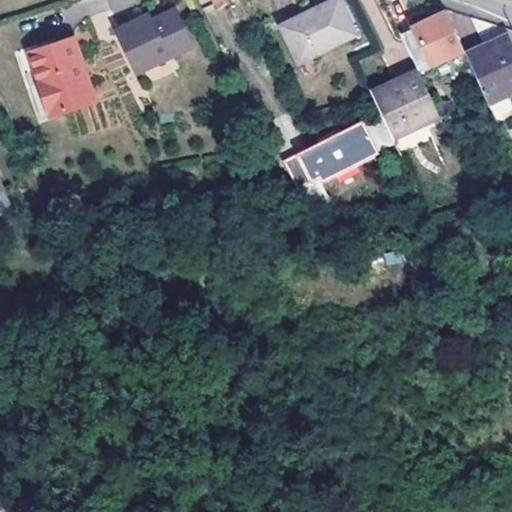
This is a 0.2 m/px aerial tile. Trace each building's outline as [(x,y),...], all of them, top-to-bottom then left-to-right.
[(334,0),(280,26),(298,62),(355,35),(338,0),(334,0)] [(152,20),(118,36),(134,72),(193,46),(176,9),(152,20)] [(115,30),(118,36),(152,20),(148,14),(115,30)] [(419,71),(421,76),(427,74),(425,68),(460,54),(443,16),(401,34),(419,71)] [(487,104),(507,95),(511,92),(511,41),(509,36),(466,55),(487,102),(487,104)] [(42,88),(55,117),(95,99),(69,39),(28,58),(42,88)] [(366,76),(384,67),(378,52),(359,60),(366,76)] [(421,76),(419,71),(372,93),(394,140),(440,117),(421,76)] [(45,121),(55,117),(42,88),(33,93),(45,121)] [(487,104),(496,123),(511,114),(511,105),(507,95),(487,104)] [(443,122),(440,117),(394,140),(397,145),(443,122)] [(310,181),(315,191),(323,187),(325,191),(386,159),(365,118),(343,129),(341,125),(319,136),(321,140),(286,158),(300,186),(310,181)] [(305,196),(315,191),(310,181),(300,186),(305,196)]
